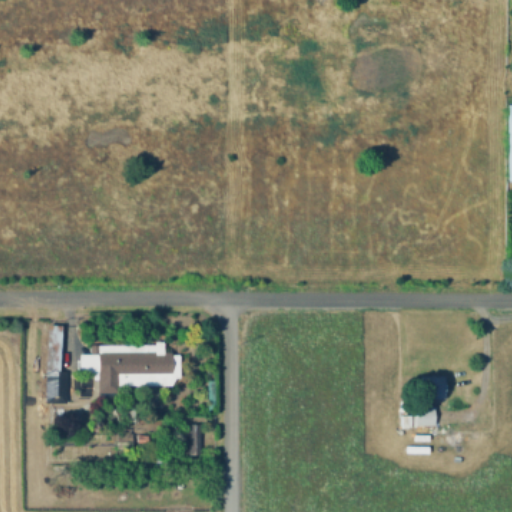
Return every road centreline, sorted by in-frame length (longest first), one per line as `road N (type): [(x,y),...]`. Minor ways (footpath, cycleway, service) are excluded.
road 1 (residential): [(0,293),(511,297)]
road 2 (residential): [(229,294),(230,482)]
